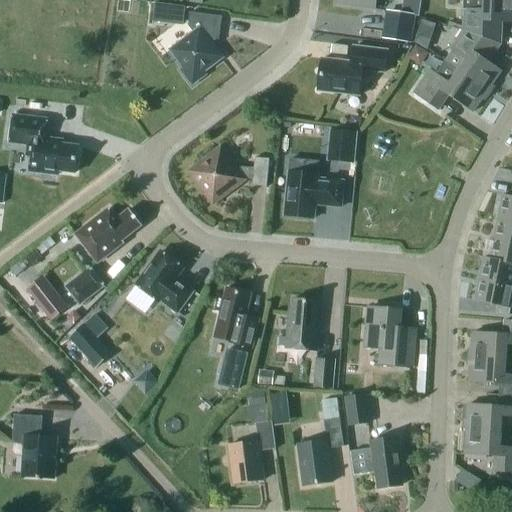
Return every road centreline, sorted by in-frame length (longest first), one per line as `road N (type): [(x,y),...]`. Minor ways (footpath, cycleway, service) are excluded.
road 1 (residential): [(441,268),(238,250),(179,223),(149,181),(147,161),(159,145),(281,54),(302,0)]
road 2 (residential): [(185,511),(0,302)]
road 3 (residential): [(437,511),(441,268)]
road 4 (residential): [(441,268),(473,176),(511,108)]
road 5 (unknown): [(0,256),(147,161)]
